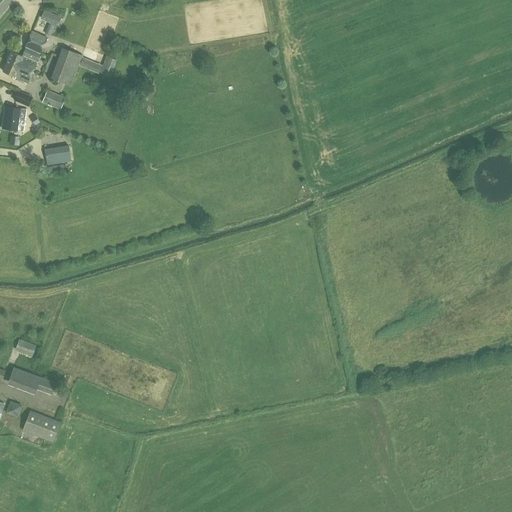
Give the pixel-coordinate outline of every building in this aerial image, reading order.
[(61,17),(44,9),(40,18),(57,26),(61,17)] [(27,69),(32,72),(47,37),(32,31),(25,46),(26,46),(22,56),(12,51),(8,60),(27,69)] [(72,86),(83,55),(62,47),(51,78),(72,86)] [(106,56),(100,73),(111,77),(117,60),(106,56)] [(79,65),(99,73),(102,64),(83,57),(79,65)] [(27,69),(8,60),(3,71),(28,82),(32,72),(27,69)] [(13,100),(28,106),(33,96),(17,90),(13,100)] [(42,103),(61,110),(65,98),(47,91),(42,103)] [(25,127),(26,119),(19,119),(21,109),(7,107),(4,128),(18,130),(18,126),(25,127)] [(68,146),(44,150),(47,166),(71,162),(68,146)] [(36,345),(19,339),(15,350),(32,356),(36,345)] [(37,390),(52,396),(57,383),(41,376),(14,367),(8,384),(35,394),(37,390)] [(6,400),(8,410),(18,409),(16,399),(6,400)] [(53,442),(61,422),(30,410),(23,430),(46,439),(53,442)]
